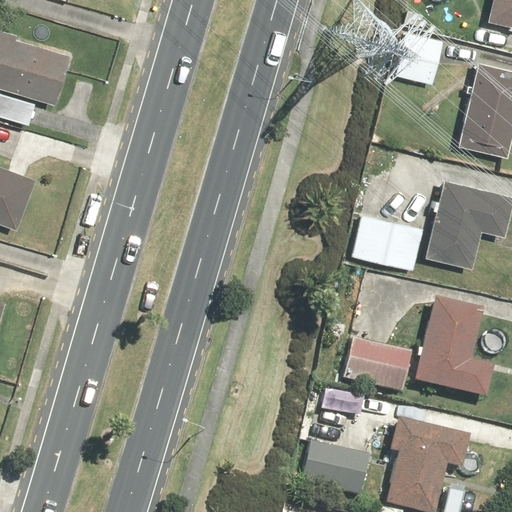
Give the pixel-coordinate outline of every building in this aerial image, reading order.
[(511,0),(488,0),(484,20),(511,26),(511,0)] [(0,29),(0,89),(51,105),(67,54),(14,38),(15,34),(0,29)] [(443,40),(402,32),(394,70),(434,78),(443,40)] [(511,68),(474,60),(454,144),(504,156),(511,121),(511,68)] [(0,223),(15,229),(34,178),(0,165),(0,223)] [(440,177),(422,256),(467,267),(476,229),(501,235),(511,193),(440,177)] [(419,229),(355,216),(345,262),(410,276),(419,229)] [(431,297),(411,381),(482,398),(489,365),(467,359),(479,308),(431,297)] [(408,352),(349,338),(340,380),(399,393),(408,352)] [(465,435),(394,418),(385,451),(394,454),(382,504),(415,511),(432,511),(443,466),(457,469),(465,435)] [(368,455),(306,441),(298,478),(360,491),(368,455)]
